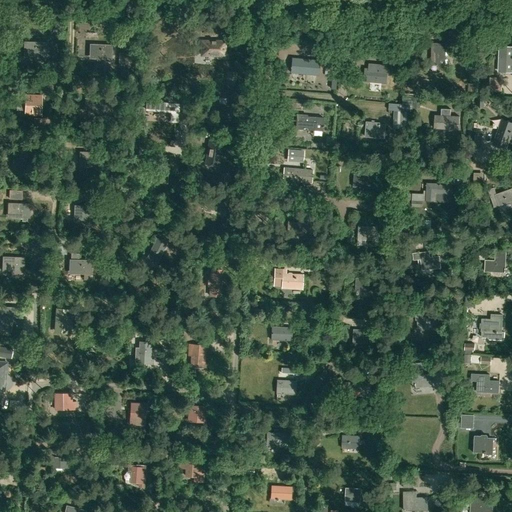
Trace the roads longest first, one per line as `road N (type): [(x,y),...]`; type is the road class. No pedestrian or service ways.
road 1 (unclassified): [(304,0),(511,9)]
road 2 (unknown): [(66,0),(54,202)]
